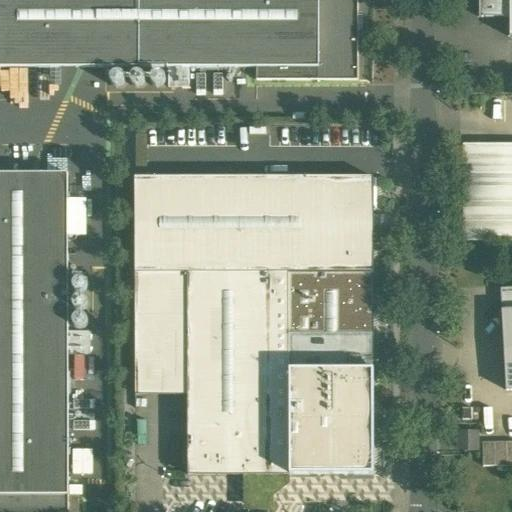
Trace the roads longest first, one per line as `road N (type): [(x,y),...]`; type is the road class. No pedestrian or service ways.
road 1 (unclassified): [(443,511),(436,0)]
road 2 (unknown): [(143,492),(413,490)]
